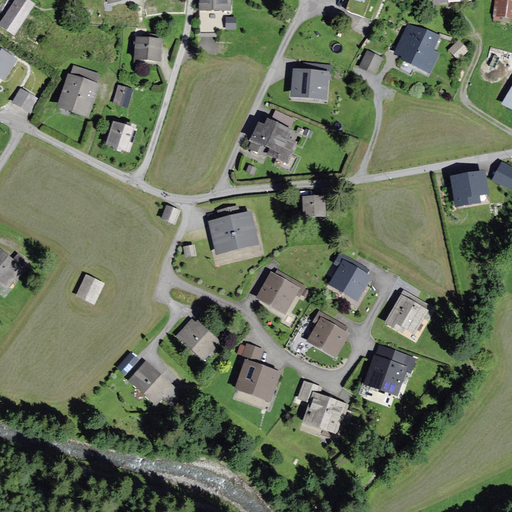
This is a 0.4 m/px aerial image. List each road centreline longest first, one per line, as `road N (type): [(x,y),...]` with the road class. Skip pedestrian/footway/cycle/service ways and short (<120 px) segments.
road 1 (residential): [(184,199),(164,274),(243,313),(265,345),(316,376),(344,373),(388,285)]
road 2 (residential): [(511,153),(358,181),(184,199)]
road 3 (residential): [(191,0),(134,183)]
road 4 (residential): [(134,183),(0,119)]
road 5 (track): [(464,32),(478,46),(463,95),(511,132)]
